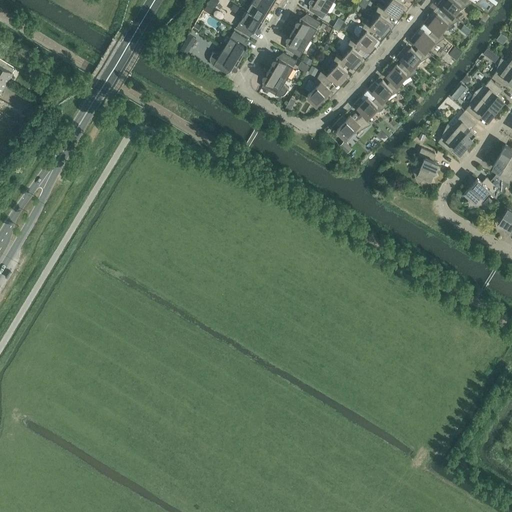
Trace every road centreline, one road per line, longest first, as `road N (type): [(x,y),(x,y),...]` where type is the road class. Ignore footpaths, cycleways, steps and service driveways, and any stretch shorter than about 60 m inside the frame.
road 1 (residential): [(270,108),(303,127),(329,117),(432,0)]
road 2 (residential): [(505,250),(442,211),(443,195),(511,111)]
road 3 (secondary): [(73,139),(152,6)]
road 4 (secondary): [(0,274),(73,139)]
road 5 (residential): [(270,108),(246,94),(242,80),(292,0)]
road 6 (secondary): [(73,139),(0,242)]
